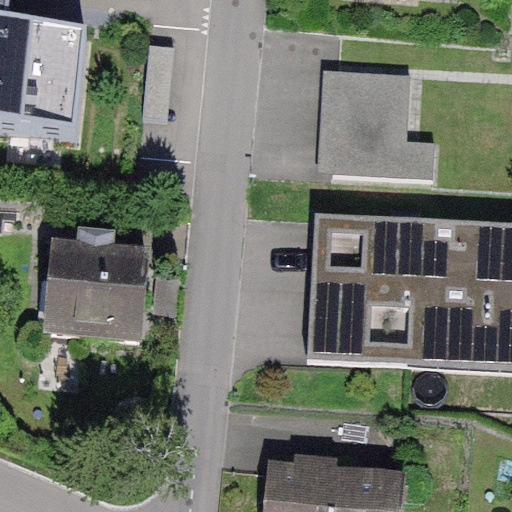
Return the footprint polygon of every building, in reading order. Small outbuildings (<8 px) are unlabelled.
[(12,0),(0,0),(0,137),(79,147),(90,44),(9,35),(12,0)] [(176,54),(153,51),(146,122),(169,125),(176,54)] [(334,180),(435,185),(436,149),(406,148),(409,83),(340,80),(334,180)] [(511,361),(511,234),(332,226),(326,353),(511,361)] [(56,270),(48,350),(145,359),(153,280),(56,270)] [(434,511),(436,492),(284,485),(283,511),(434,511)]
